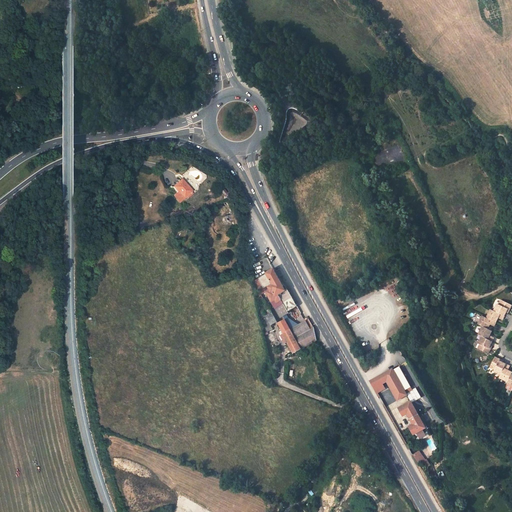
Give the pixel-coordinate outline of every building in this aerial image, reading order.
[(192,191),(182,180),(174,187),(179,192),(175,196),(180,202),(187,196),(191,192),(192,191)] [(286,290),(274,269),(266,273),(267,274),(258,278),(266,292),(280,317),(282,317),(291,312),(290,310),(297,306),(288,289),(286,290)] [(266,292),(258,278),(253,281),(256,297),(261,295),(266,292)] [(500,301),(496,309),(507,315),(511,308),(511,301),(505,297),(502,302),(500,301)] [(272,313),(269,307),(264,311),(267,316),(272,313)] [(507,315),(496,309),(494,308),(490,316),(498,320),(501,316),(505,318),(507,315)] [(277,322),(272,313),(267,316),(266,316),(271,326),(277,322)] [(485,314),(481,322),(485,324),(490,327),(493,322),(496,324),(498,320),(490,316),(485,314)] [(290,330),(285,320),(278,323),(283,333),(290,330)] [(306,321),(305,321),(290,330),(300,349),(316,340),(314,328),(313,327),(310,329),(306,321)] [(491,333),(494,328),(490,327),(485,324),(480,332),(483,334),(494,339),(496,335),(491,333)] [(300,349),(290,330),(283,333),(285,338),(293,352),(300,349)] [(490,347),(494,339),(483,334),(480,341),(481,342),(478,346),(489,352),(491,347),(490,347)] [(494,370),(501,374),(507,363),(500,359),(501,358),(496,355),(495,356),(490,366),(495,368),(494,370)] [(500,376),(507,380),(511,373),(511,371),(508,369),(510,365),(507,363),(501,374),(500,376)] [(400,397),(409,393),(394,367),(386,372),(385,372),(383,373),(384,374),(372,381),(378,392),(386,387),(384,383),(389,379),(400,397)] [(416,432),(422,429),(428,426),(413,400),(401,407),(405,415),(409,413),(415,422),(411,424),(416,432)] [(413,454),(423,469),(429,465),(420,450),(413,454)]
